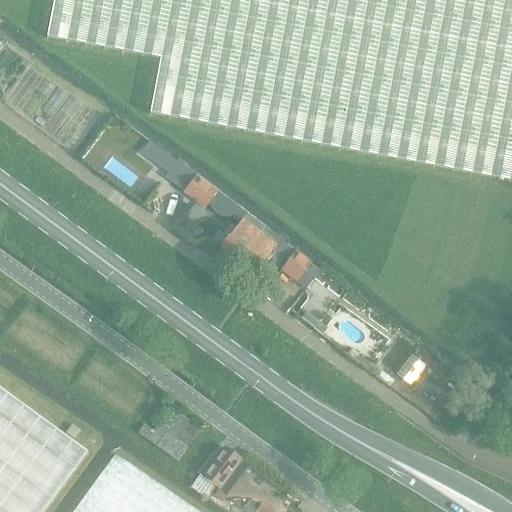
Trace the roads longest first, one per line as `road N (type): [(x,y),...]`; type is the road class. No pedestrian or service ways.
road 1 (unclassified): [(511,468),(452,441),(338,364),(0,109)]
road 2 (primary): [(440,489),(311,413),(0,187)]
road 3 (unclassified): [(337,511),(0,265)]
